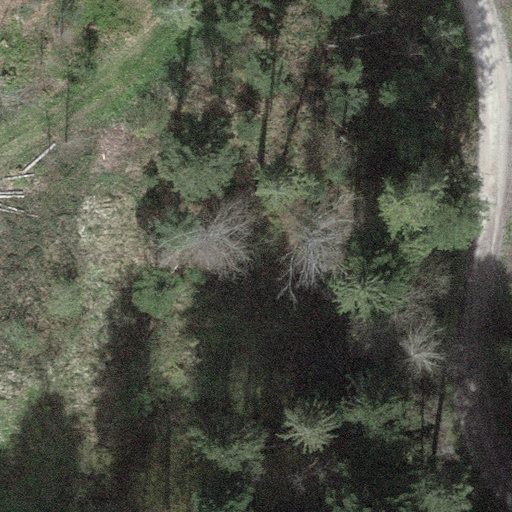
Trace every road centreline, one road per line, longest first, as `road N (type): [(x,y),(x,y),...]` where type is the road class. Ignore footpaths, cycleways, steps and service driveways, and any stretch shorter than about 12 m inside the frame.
road 1 (track): [(480,511),(452,414),(501,275),(485,120),(454,0)]
road 2 (track): [(0,152),(41,114),(205,0)]
